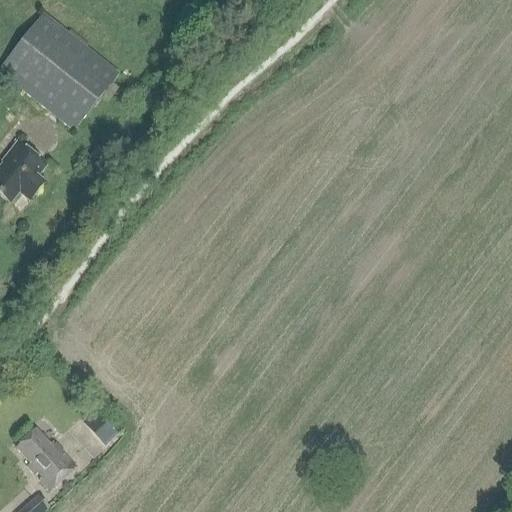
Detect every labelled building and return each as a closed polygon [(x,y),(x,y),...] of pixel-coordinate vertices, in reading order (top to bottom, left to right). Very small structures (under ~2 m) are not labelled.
[(118,75),(42,16),(0,68),(0,75),(73,133),(118,75)] [(45,167),(16,144),(0,164),(4,166),(0,171),(0,197),(9,205),(18,194),(29,202),(44,183),(37,177),(45,167)] [(106,423),(93,435),(104,447),(117,435),(106,423)] [(26,468),(49,493),(75,469),(52,443),(49,446),(35,431),(15,449),(29,465),(26,468)] [(44,511),(48,509),(37,497),(20,511),(44,511)]
